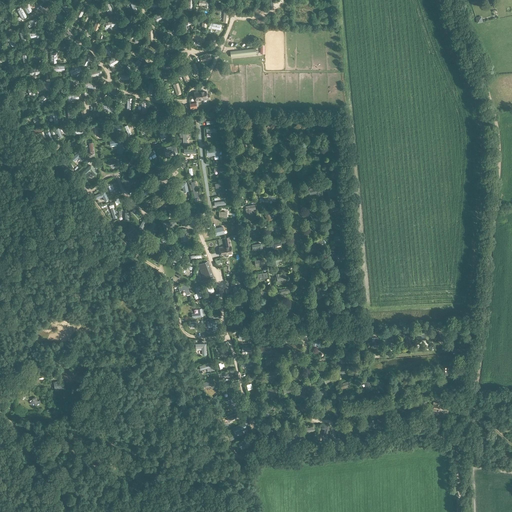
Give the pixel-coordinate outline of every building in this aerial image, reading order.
[(22,4),(28,14),(28,13),(29,14),(32,12),(31,12),(32,11),(26,1),(22,4)] [(61,4),(67,14),(71,11),(65,1),(64,2),(61,4)] [(130,3),(134,14),(139,12),(135,1),(130,3)] [(109,3),(104,5),(108,15),(113,13),(109,3)] [(81,5),(76,16),(77,16),(76,16),(79,18),(80,18),(86,8),(81,5)] [(17,10),(23,20),(27,17),(21,7),(20,8),(20,7),(18,9),(17,10)] [(13,21),(6,12),(2,16),(4,18),(7,22),(9,24),(13,21)] [(55,15),(55,16),(63,22),(66,18),(58,12),(57,12),(55,15)] [(164,13),(155,17),(155,18),(156,21),(157,22),(166,18),(164,13)] [(32,26),(36,24),(36,23),(38,22),(36,17),(26,23),(29,28),(32,26)] [(96,22),(92,31),(93,32),(96,33),(97,33),(101,23),(96,22)] [(51,27),(51,28),(60,33),(62,28),(53,23),(53,24),(52,24),(51,27)] [(68,27),(65,31),(72,39),(73,38),(75,36),(75,35),(76,35),(68,27)] [(23,29),(18,31),(22,42),(23,41),(23,42),(26,41),(26,40),(27,40),(23,29)] [(205,37),(193,34),(191,39),(204,42),(205,37)] [(6,38),(13,48),(13,47),(14,48),(17,46),(16,45),(17,45),(10,35),(6,38)] [(162,49),(167,51),(171,40),(166,38),(162,49)] [(115,54),(107,45),(107,46),(106,46),(104,48),(103,49),(111,58),(115,54)] [(144,50),(154,55),(156,51),(146,45),(144,50)] [(67,47),(71,59),(75,58),(76,58),(72,46),(67,47)] [(256,48),(231,51),(231,57),(256,54),(256,48)] [(200,58),(201,62),(211,59),(210,54),(200,58)] [(0,63),(9,60),(7,55),(0,57),(0,63)] [(87,67),(91,57),(90,57),(90,56),(87,55),(86,55),(82,64),(87,67)] [(108,63),(110,66),(110,67),(119,61),(116,57),(108,62),(108,63)] [(136,71),(142,62),(137,59),(136,62),(133,66),(131,69),(136,71)] [(195,63),(190,64),(194,75),(199,73),(195,63)] [(72,76),(82,71),(80,66),(75,68),(74,67),(72,68),(72,70),(69,71),(70,72),(71,75),(72,76)] [(149,79),(153,69),(149,67),(145,78),(149,79)] [(190,81),(186,69),(181,71),(186,83),(190,81)] [(12,81),(20,74),(17,70),(8,77),(9,78),(11,81),(12,81)] [(96,85),(86,81),(84,86),(94,90),(95,89),(96,86),(96,85)] [(181,95),(178,83),(173,84),(177,96),(181,95)] [(31,86),(27,88),(28,90),(28,91),(30,95),(31,98),(36,96),(31,86)] [(116,98),(119,93),(111,86),(107,90),(113,95),(116,98)] [(198,91),(194,92),(196,100),(203,99),(203,100),(210,99),(209,94),(206,94),(206,91),(198,92),(198,91)] [(43,104),(47,100),(49,98),(45,94),(37,102),(41,106),(43,104)] [(26,104),(30,113),(35,112),(32,102),(26,104)] [(102,109),(114,113),(115,108),(103,104),(103,105),(102,108),(102,109)] [(42,124),(38,114),(33,116),(34,119),(33,119),(33,121),(34,123),(35,124),(36,124),(37,126),(42,124)] [(258,123),(250,131),(253,134),(261,127),(258,123)] [(277,126),(273,123),(269,127),(268,126),(264,130),(269,134),(277,126)] [(298,124),(294,127),(297,130),(300,133),(308,126),(304,123),(302,125),(300,127),(298,124)] [(319,123),(316,127),(325,135),(328,132),(323,127),(324,126),(322,124),(322,125),(319,123)] [(121,139),(110,141),(111,146),(118,144),(119,151),(124,150),(121,139)] [(308,139),(306,143),(315,148),(317,144),(308,139)] [(276,147),(277,149),(279,152),(282,151),(277,141),(272,144),(273,146),(274,145),(275,147),(276,147)] [(176,145),(166,147),(167,152),(172,150),(174,155),(178,154),(176,145)] [(241,145),(234,148),(237,156),(244,153),(241,145)] [(74,162),(78,158),(81,161),(85,158),(79,152),(71,158),(74,162)] [(109,165),(115,164),(116,168),(120,167),(118,158),(108,161),(109,165)] [(172,173),(181,165),(178,161),(168,170),(172,173)] [(240,162),(238,165),(245,172),(248,169),(240,162)] [(91,165),(83,172),(86,175),(90,172),(94,176),(98,173),(91,165)] [(335,171),(329,173),(330,177),(341,174),(339,167),(334,168),(335,171)] [(266,178),(257,182),(259,187),(261,187),(261,185),(262,184),(268,182),(266,178)] [(176,189),(182,188),(183,192),(188,191),(186,182),(175,185),(176,189)] [(114,191),(110,192),(111,196),(119,192),(115,183),(111,184),(114,191)] [(227,183),(215,184),(215,189),(223,188),(224,192),(228,191),(227,183)] [(320,196),(318,187),(309,189),(309,191),(308,191),(309,195),(315,194),(316,197),(320,196)] [(334,187),(326,189),(328,197),(331,196),(331,195),(336,194),(334,187)] [(97,200),(102,197),(104,201),(109,199),(105,191),(95,195),(97,200)] [(164,208),(163,203),(167,202),(167,198),(158,200),(160,209),(164,208)] [(143,205),(146,209),(155,202),(153,199),(143,205)] [(339,203),(329,206),(330,212),(335,211),(335,210),(340,209),(339,203)] [(255,205),(245,206),(247,215),(252,214),(251,210),(255,209),(255,205)] [(317,206),(312,212),(317,217),(322,211),(317,206)] [(273,210),(264,213),(265,216),(265,217),(266,217),(268,222),(272,220),(270,216),(275,215),(273,210)] [(145,218),(135,211),(133,213),(139,218),(136,221),(140,224),(145,218)] [(151,222),(146,231),(150,234),(155,224),(151,222)] [(318,223),(312,228),(316,233),(322,227),(320,226),(321,225),(320,224),(319,225),(318,223)] [(222,227),(215,229),(216,236),(224,234),(222,227)] [(258,227),(250,229),(250,232),(253,232),(253,233),(254,233),(255,237),(259,236),(258,227)] [(127,235),(130,238),(134,235),(137,238),(140,235),(135,228),(127,235)] [(162,243),(174,239),(172,235),(160,239),(162,243)] [(319,240),(313,245),(318,250),(324,245),(319,240)] [(280,241),(269,244),(271,250),(276,249),(275,247),(281,245),(280,241)] [(223,247),(219,248),(221,256),(224,255),(224,256),(225,257),(227,257),(228,256),(228,254),(232,254),(231,246),(223,248),(223,247)] [(343,251),(331,254),(332,258),(335,258),(335,260),(339,259),(344,258),(344,256),(343,251)] [(283,257),(272,259),(273,266),(278,265),(277,262),(283,261),(283,257)] [(198,265),(204,281),(214,277),(208,261),(198,265)] [(183,286),(178,288),(179,291),(185,290),(186,295),(190,294),(187,285),(186,282),(182,284),(183,286)] [(348,293),(337,296),(338,301),(350,297),(348,293)] [(246,296),(234,298),(235,305),(247,304),(246,296)] [(218,302),(216,302),(215,298),(211,298),(212,303),(210,303),(210,307),(218,306),(218,302)] [(349,312),(352,310),(347,302),(342,305),(344,308),(345,307),(349,312)] [(198,313),(192,314),(192,319),(203,317),(202,310),(202,309),(198,309),(198,313)] [(241,317),(230,318),(231,324),(236,323),(237,328),(242,327),(241,317)] [(216,321),(206,323),(207,328),(212,327),(213,332),(217,331),(216,321)] [(429,330),(416,330),(416,336),(421,336),(421,340),(429,340),(429,330)] [(446,337),(437,332),(434,338),(442,343),(446,337)] [(406,341),(402,342),(402,346),(411,345),(410,335),(406,335),(406,341)] [(317,339),(312,344),(315,346),(316,344),(321,349),(324,346),(317,339)] [(195,344),(195,348),(201,348),(202,355),(206,355),(206,344),(195,344)] [(302,344),(260,347),(260,355),(303,351),(302,344)] [(222,346),(218,348),(223,358),(227,355),(222,346)] [(295,356),(292,360),(299,366),(303,362),(295,356)] [(322,366),(313,367),(314,375),(319,375),(318,371),(323,370),(322,366)] [(296,370),(292,375),(295,377),(298,380),(299,379),(300,381),(304,377),(296,370)] [(332,374),(323,378),(325,383),(334,380),(332,374)] [(405,379),(398,389),(401,391),(409,382),(405,379)] [(368,380),(363,383),(367,392),(372,389),(368,380)] [(62,381),(54,382),(55,391),(59,390),(58,389),(64,388),(62,381)] [(349,381),(340,384),(342,390),(351,386),(349,381)] [(378,382),(375,385),(382,393),(385,390),(378,382)] [(334,397),(326,403),(329,407),(337,402),(334,397)] [(307,409),(302,401),(297,404),(302,412),(307,409)] [(434,402),(433,410),(448,412),(448,405),(439,404),(439,403),(434,402)] [(290,404),(281,405),(281,411),(284,411),(285,415),(291,415),(290,404)] [(244,424),(234,429),(236,433),(246,428),(244,424)] [(323,424),(321,429),(324,430),(323,435),(327,436),(330,426),(323,424)] [(272,425),(270,429),(277,433),(276,435),(279,436),(282,430),(272,425)] [(299,428),(288,433),(290,437),(298,434),(300,432),(299,428)] [(249,438),(239,444),(241,448),(251,443),(249,438)]
